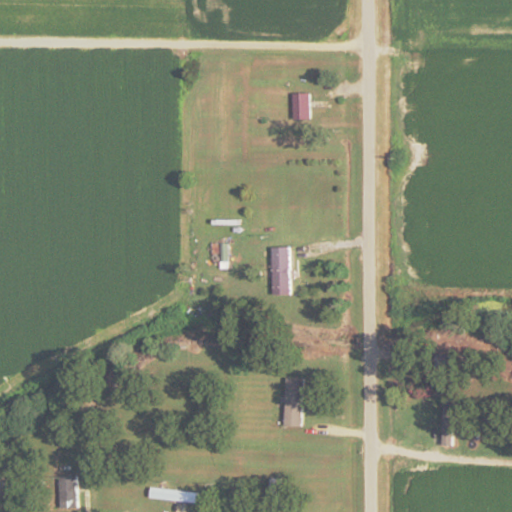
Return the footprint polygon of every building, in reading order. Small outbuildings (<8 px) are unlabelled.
[(291,121),(309,121),(309,95),(291,95),(291,121)] [(289,298),(289,250),(269,250),(269,298),(289,298)] [(301,429),(301,381),(283,381),(283,429),(301,429)] [(278,511),(279,482),(269,482),(268,511),(278,511)] [(196,496),(149,492),(148,502),(195,505),(196,496)]
